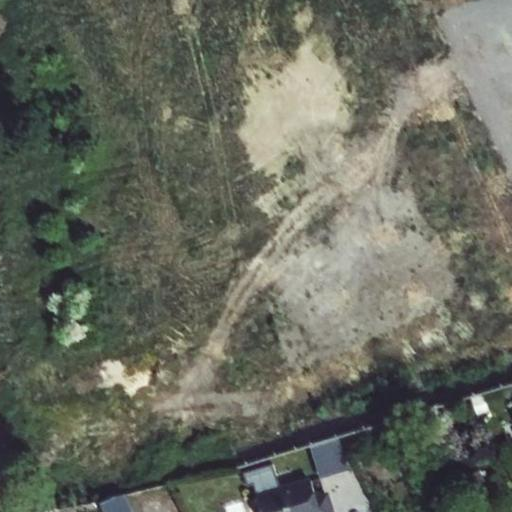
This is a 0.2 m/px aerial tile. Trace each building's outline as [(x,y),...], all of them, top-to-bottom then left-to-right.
[(463,401),(427,412),(430,420),(466,411),(463,401)] [(392,422),(399,435),(431,425),(430,420),(427,412),(392,422)] [(315,443),(321,488),(343,485),(344,496),(355,495),(347,439),(315,443)] [(477,472),(465,479),(476,499),(488,492),(477,472)] [(476,499),(465,479),(459,482),(470,502),(476,499)] [(318,498),(313,480),(259,496),(263,511),(332,511),(328,495),(318,498)] [(133,511),(130,505),(124,493),(95,500),(101,511),(133,511)]
